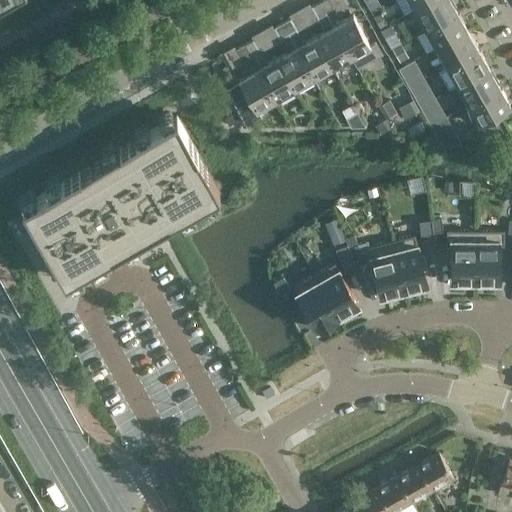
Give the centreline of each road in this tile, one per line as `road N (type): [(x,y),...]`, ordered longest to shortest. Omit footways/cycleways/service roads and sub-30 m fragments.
road 1 (unclassified): [(0,153),(272,0)]
road 2 (residential): [(344,391),(335,353),(436,315),(474,313),(500,329),(483,401)]
road 3 (tertiary): [(115,501),(0,308)]
road 4 (residential): [(260,438),(227,435),(115,501)]
road 5 (residential): [(344,391),(386,383),(483,401)]
road 6 (tertiary): [(0,395),(66,511)]
